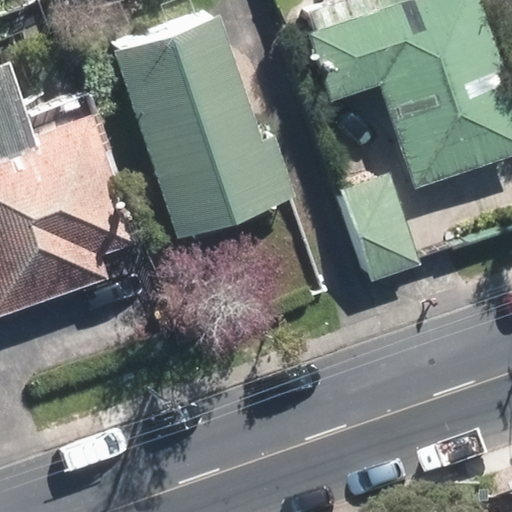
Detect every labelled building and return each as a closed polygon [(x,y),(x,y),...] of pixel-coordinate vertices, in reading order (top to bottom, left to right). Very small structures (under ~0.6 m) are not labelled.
[(511,127),(469,0),(413,0),(315,32),(333,84),(383,68),(419,174),(511,143),(511,127)] [(210,19),(118,49),(178,228),(286,192),(268,138),(251,143),(210,19)] [(0,70),(0,137),(21,131),(0,70)] [(84,119),(0,147),(0,297),(91,266),(85,247),(124,233),(84,119)] [(382,174),(339,188),(367,277),(411,263),(382,174)]
